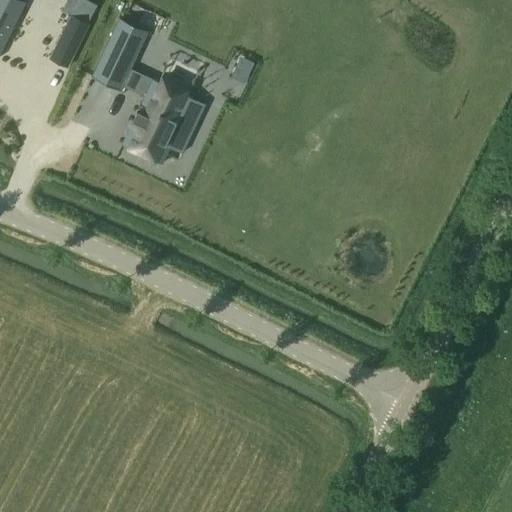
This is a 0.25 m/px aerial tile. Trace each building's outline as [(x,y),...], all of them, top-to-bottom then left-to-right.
[(0,0),(0,56),(25,6),(12,0),(0,0)] [(88,0),(67,0),(62,9),(88,22),(97,4),(88,0)] [(61,36),(50,58),(68,67),(89,24),(71,15),(66,25),(70,28),(65,38),(61,36)] [(121,88),(147,34),(117,20),(92,74),(121,88)] [(170,147),(183,153),(194,128),(181,122),(193,98),(153,79),(122,144),(162,163),(170,147)]
